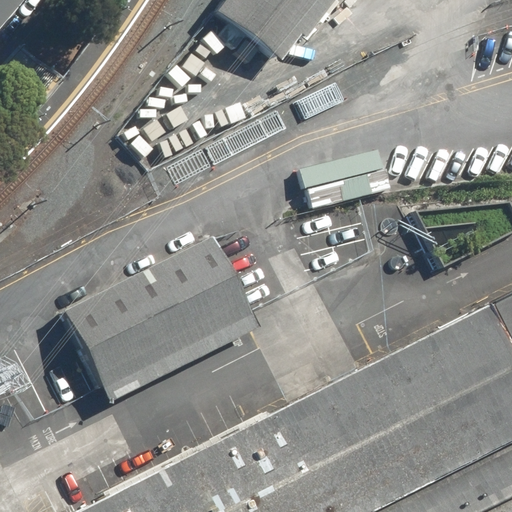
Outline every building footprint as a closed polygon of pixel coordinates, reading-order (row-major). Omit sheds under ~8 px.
[(217,0),(206,14),(277,67),(327,0),(217,0)] [(203,240),(53,314),(98,404),(248,331),(203,240)] [(511,287),(450,317),(511,446),(511,287)] [(450,317),(53,511),(366,511),(510,443),(450,317)] [(511,511),(511,446),(510,443),(366,511),(511,511)]
